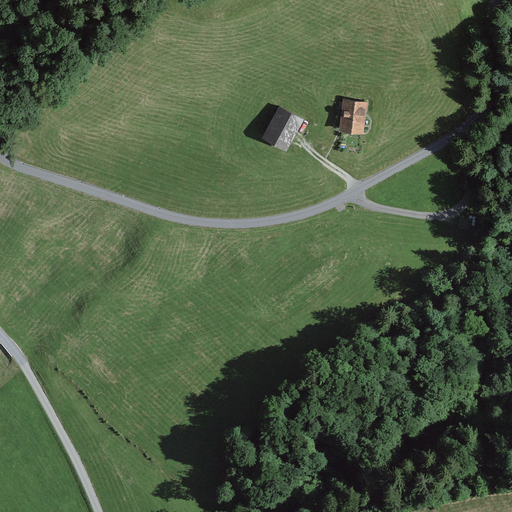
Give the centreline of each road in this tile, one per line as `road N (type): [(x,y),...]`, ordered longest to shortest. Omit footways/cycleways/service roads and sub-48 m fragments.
road 1 (unclassified): [(0,155),(196,223),(311,213),(478,120),(493,94),(504,0)]
road 2 (unclassified): [(98,511),(60,428),(0,335)]
